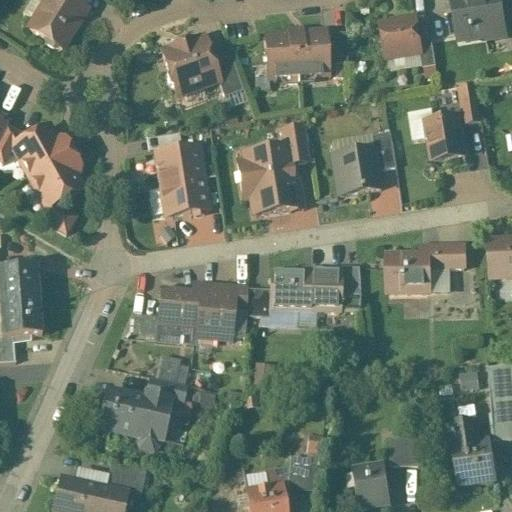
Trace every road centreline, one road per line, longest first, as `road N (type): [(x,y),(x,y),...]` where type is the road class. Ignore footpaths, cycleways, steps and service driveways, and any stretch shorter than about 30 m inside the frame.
road 1 (residential): [(111,269),(511,202)]
road 2 (residential): [(6,511),(111,269)]
road 3 (residential): [(95,103),(111,52),(139,23),(187,5),(304,0)]
road 4 (residential): [(111,269),(109,171),(95,103)]
